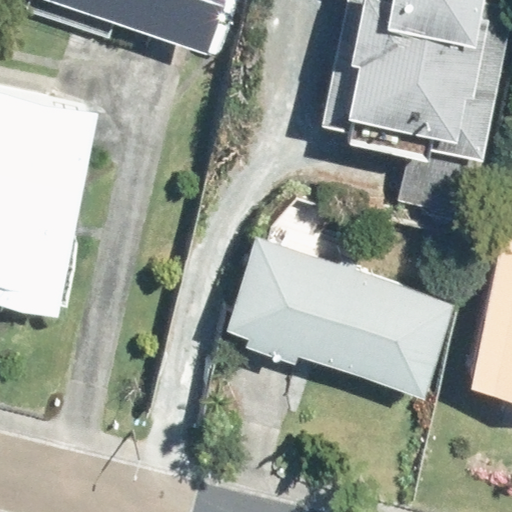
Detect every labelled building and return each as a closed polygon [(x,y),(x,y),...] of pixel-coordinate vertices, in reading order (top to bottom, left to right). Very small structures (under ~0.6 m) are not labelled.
[(146,0),(191,15),(195,0),(146,0)] [(323,0),(303,88),(319,91),(317,103),(413,125),(417,112),(470,126),(498,0),(323,0)] [(88,91),(0,70),(0,271),(44,281),(88,91)] [(511,206),(490,201),(453,346),(511,361),(511,206)] [(326,236),(242,206),(212,293),(232,301),(228,308),(278,327),(282,318),(408,363),(439,277),(345,242),(348,235),(327,229),(326,236)]
